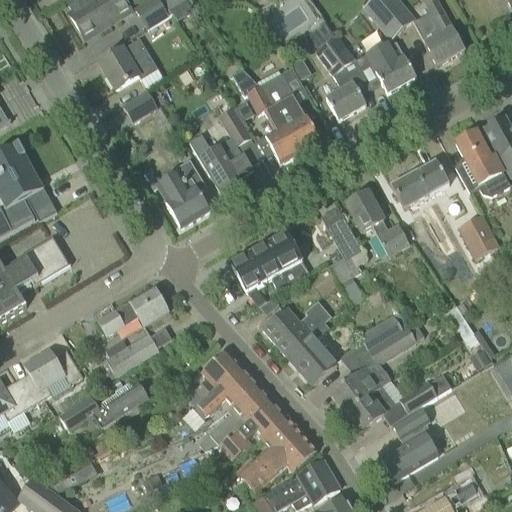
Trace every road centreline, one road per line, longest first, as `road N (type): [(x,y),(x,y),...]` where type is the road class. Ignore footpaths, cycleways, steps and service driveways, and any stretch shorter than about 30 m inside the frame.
road 1 (residential): [(164,260),(511,76)]
road 2 (residential): [(377,511),(164,260)]
road 3 (residential): [(164,260),(8,0)]
road 4 (residential): [(0,355),(164,260)]
